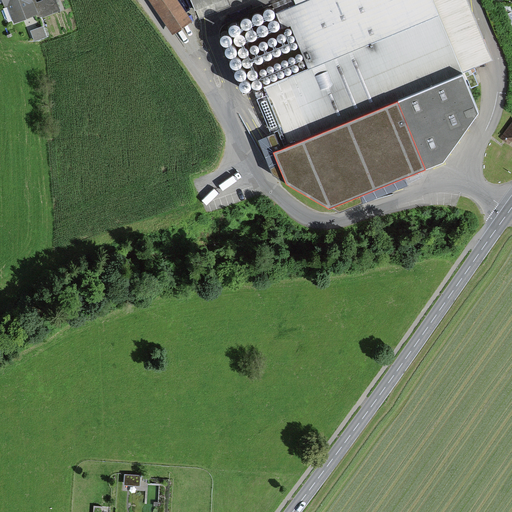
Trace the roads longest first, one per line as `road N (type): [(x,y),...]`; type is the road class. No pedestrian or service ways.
road 1 (residential): [(507,212),(460,185),(341,219),(298,211),(274,191),(144,0)]
road 2 (secondary): [(507,212),(292,511)]
road 3 (unknown): [(475,0),(491,78),(460,158),(473,190)]
road 4 (unknown): [(214,101),(227,78),(212,22),(258,0)]
